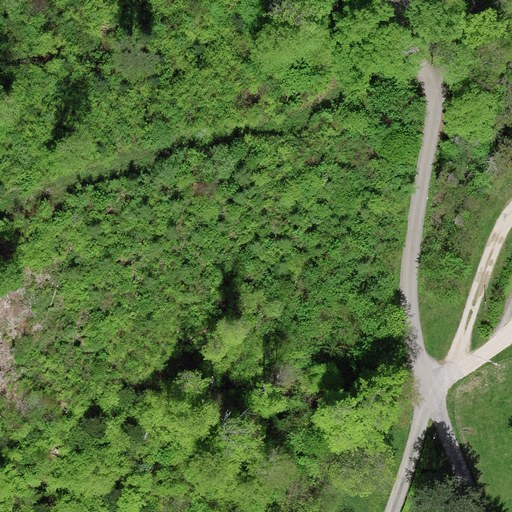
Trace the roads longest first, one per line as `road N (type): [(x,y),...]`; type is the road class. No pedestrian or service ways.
road 1 (track): [(435,103),(368,106),(180,143),(0,204)]
road 2 (track): [(430,391),(511,221)]
